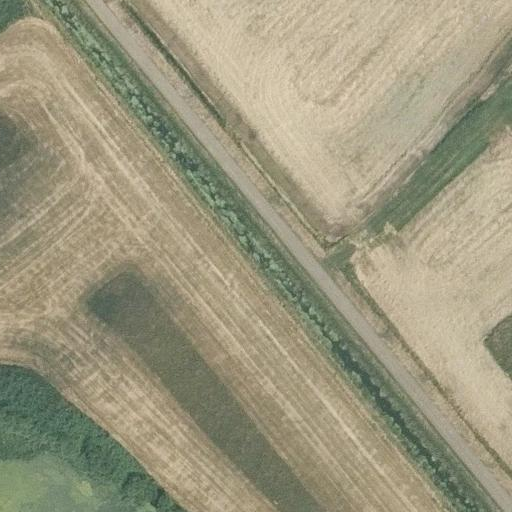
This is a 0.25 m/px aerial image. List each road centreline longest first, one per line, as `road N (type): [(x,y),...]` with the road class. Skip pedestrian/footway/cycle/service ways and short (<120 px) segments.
road 1 (unclassified): [(511,511),(88,0)]
road 2 (track): [(317,276),(511,89)]
